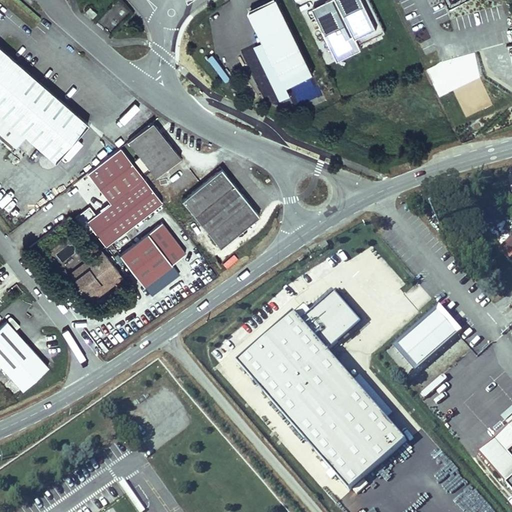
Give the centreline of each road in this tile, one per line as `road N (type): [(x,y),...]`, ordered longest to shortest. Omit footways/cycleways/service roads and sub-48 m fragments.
road 1 (unclassified): [(163,333),(316,511)]
road 2 (tertiary): [(0,429),(163,333)]
road 3 (tertiary): [(163,333),(304,234)]
road 4 (tertiary): [(372,195),(511,148)]
road 5 (unclassified): [(52,0),(153,91)]
road 6 (residential): [(372,195),(307,158),(253,144)]
